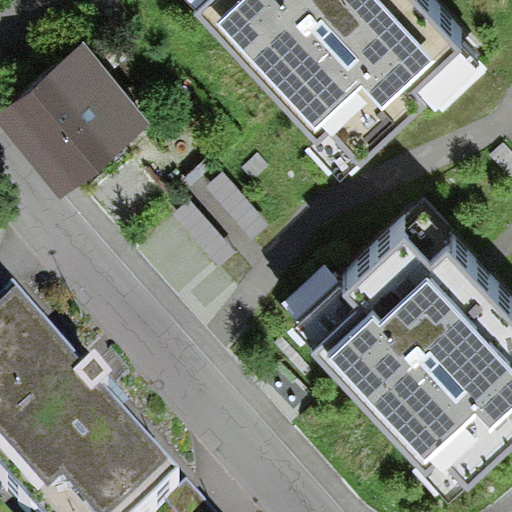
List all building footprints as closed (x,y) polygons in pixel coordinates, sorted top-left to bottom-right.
[(201,0),(349,163),(475,49),(430,0),(201,0)] [(85,47),(0,113),(0,120),(60,197),(71,187),(148,126),(85,47)] [(511,149),(504,142),(492,155),(511,174),(511,149)] [(223,172),(208,186),(252,237),(267,224),(223,172)] [(190,201),(176,214),(219,264),(234,252),(190,201)] [(429,208),(304,321),(451,482),(511,426),(511,299),(485,270),(429,208)] [(147,511),(179,484),(16,303),(0,316),(0,475),(32,511),(147,511)]
